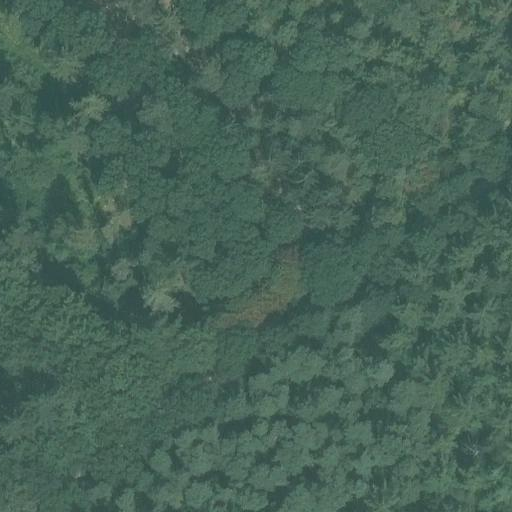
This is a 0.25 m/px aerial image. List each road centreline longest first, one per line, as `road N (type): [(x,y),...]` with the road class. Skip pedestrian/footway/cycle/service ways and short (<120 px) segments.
road 1 (track): [(511,165),(158,419)]
road 2 (track): [(158,419),(34,511)]
